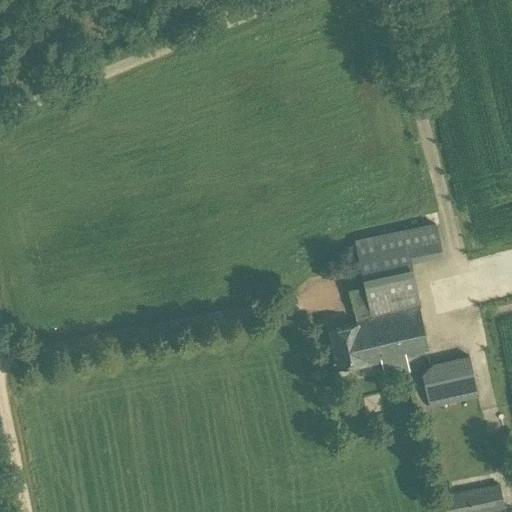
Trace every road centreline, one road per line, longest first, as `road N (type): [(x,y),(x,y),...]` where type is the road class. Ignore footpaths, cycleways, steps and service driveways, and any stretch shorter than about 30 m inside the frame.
road 1 (unclassified): [(0,117),(279,0)]
road 2 (unclassified): [(26,511),(0,384)]
